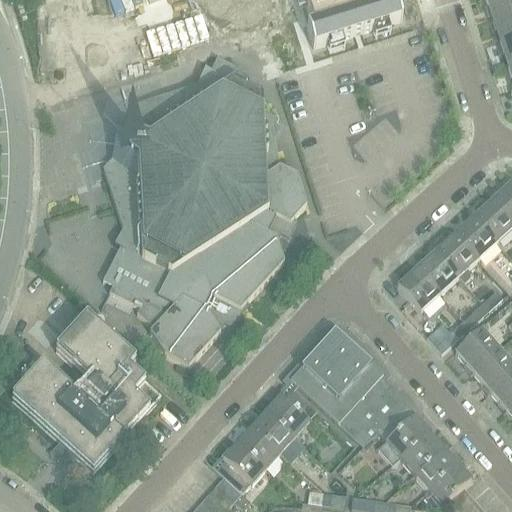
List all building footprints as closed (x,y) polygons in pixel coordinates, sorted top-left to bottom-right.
[(235,0),(240,15),(262,8),(259,0),(235,0)] [(301,0),(311,28),(306,30),(312,51),(401,23),(394,2),(389,4),(388,0),(301,0)] [(511,0),(484,0),(491,19),(511,12),(511,0)] [(511,12),(491,19),(498,43),(511,39),(511,12)] [(511,39),(498,43),(506,68),(511,65),(511,39)] [(108,297),(127,307),(138,312),(136,318),(153,332),(149,337),(163,359),(187,370),(219,335),(213,325),(222,321),(225,316),(222,315),(227,308),(238,313),(282,265),(274,239),(283,224),(289,226),(305,209),(296,178),(278,170),(273,131),(277,122),(262,114),(261,100),(232,86),(231,76),(234,70),(216,61),(209,75),(204,72),(196,88),(135,108),(132,125),(119,139),(115,158),(103,171),(122,233),(114,249),(120,253),(103,285),(112,291),(108,297)] [(511,187),(491,204),(511,226),(511,187)] [(511,226),(491,204),(473,221),(495,246),(511,231),(511,226)] [(473,221),(454,239),(476,264),(495,246),(473,221)] [(454,239),(435,256),(457,281),(463,288),(469,283),(469,277),(465,274),(476,264),(454,239)] [(435,256),(416,273),(438,298),(457,281),(435,256)] [(419,316),(438,298),(416,273),(396,291),(419,316)] [(488,314),(501,302),(494,295),(481,307),(488,314)] [(469,332),(482,320),(475,313),(462,324),(469,332)] [(41,369),(11,403),(59,447),(50,457),(66,472),(76,462),(91,477),(127,438),(160,402),(128,373),(135,366),(85,321),(55,354),(87,384),(73,398),(41,369)] [(450,349),(463,337),(456,330),(443,342),(450,349)] [(455,356),(472,376),(497,354),(480,334),(455,356)] [(362,450),(378,435),(377,434),(400,413),(401,415),(405,411),(387,391),(384,393),(377,385),(381,380),(333,336),(289,384),(362,450)] [(472,376),(489,395),(511,374),(511,370),(497,354),(472,376)] [(511,374),(489,395),(506,414),(511,408),(511,374)] [(276,398),(262,414),(292,443),(307,426),(306,425),(315,415),(291,395),(283,404),(276,398)] [(400,413),(377,434),(378,435),(386,445),(377,453),(391,468),(398,462),(429,434),(417,419),(410,425),(401,415),(400,413)] [(262,414),(248,430),(279,458),(286,465),(300,450),(292,443),(262,414)] [(248,430),(234,445),(265,473),(279,458),(248,430)] [(398,462),(412,478),(443,450),(429,434),(398,462)] [(251,489),(265,473),(234,445),(220,461),(226,466),(218,476),(240,496),(248,487),(251,489)] [(412,478),(426,494),(457,466),(443,450),(412,478)] [(441,511),(444,508),(445,509),(463,493),(472,484),(457,466),(426,494),(441,511)] [(222,483),(215,491),(232,506),(239,498),(222,483)] [(215,491),(207,499),(220,511),(226,511),(232,506),(215,491)] [(348,491),(347,500),(386,505),(387,496),(348,491)] [(445,509),(447,511),(460,511),(471,502),(463,493),(445,509)] [(322,497),(310,495),(308,508),(320,509),(322,497)] [(239,498),(232,506),(238,511),(241,511),(247,506),(239,498)] [(344,511),(346,500),(333,498),(331,511),(338,511),(344,511)] [(220,511),(207,499),(199,508),(202,511),(220,511)] [(372,511),(373,505),(353,502),(351,511),(372,511)] [(460,511),(477,511),(479,511),(471,502),(460,511)]
